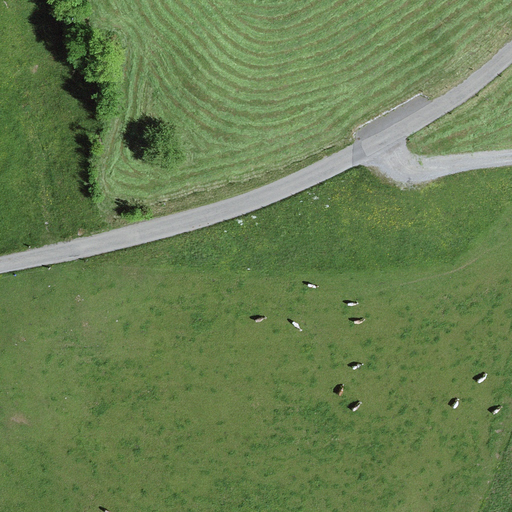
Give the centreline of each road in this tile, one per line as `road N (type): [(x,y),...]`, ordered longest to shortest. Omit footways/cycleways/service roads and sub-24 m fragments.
road 1 (tertiary): [(511,50),(387,143),(244,206),(0,267)]
road 2 (track): [(511,163),(427,174),(405,170),(387,143)]
